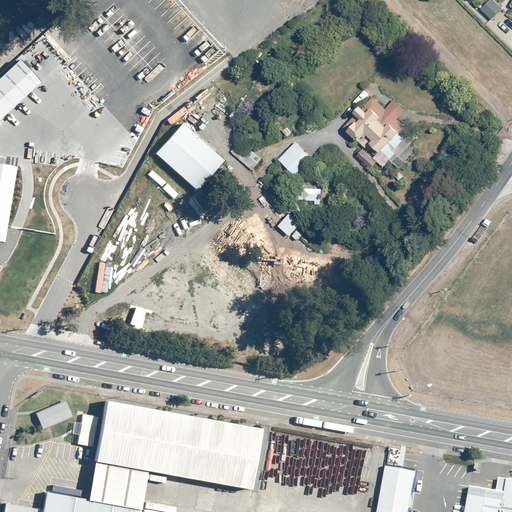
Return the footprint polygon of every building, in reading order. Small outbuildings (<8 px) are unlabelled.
[(502,9),(493,0),(486,0),(479,7),(491,19),(502,9)] [(399,168),(418,148),(412,142),(416,138),(396,119),(405,110),(394,99),(386,108),(372,95),(342,125),(367,150),(362,155),(373,165),(377,160),(383,166),(390,159),(399,168)] [(295,128),(288,122),(281,130),(288,137),(295,128)] [(222,160),(180,123),(154,153),(195,190),(222,160)] [(316,161),(296,141),(278,159),(298,179),(316,161)] [(262,157),(247,146),(239,158),(254,168),(262,157)] [(0,242),(5,243),(19,159),(0,156),(0,242)] [(194,202),(179,177),(156,192),(170,214),(178,209),(179,212),(194,202)] [(308,187),(307,199),(316,200),(316,203),(321,203),(322,189),(308,187)] [(163,237),(164,235),(146,214),(125,202),(108,228),(121,235),(141,257),(144,255),(146,257),(166,240),(163,237)] [(138,258),(110,233),(96,249),(124,274),(138,258)] [(201,275),(187,290),(195,298),(189,304),(198,313),(204,306),(230,331),(242,317),(227,303),(235,295),(222,283),(216,290),(201,275)] [(108,287),(104,276),(96,279),(100,290),(108,287)] [(225,329),(201,314),(188,335),(211,350),(225,329)] [(260,339),(241,323),(228,337),(246,354),(260,339)] [(70,416),(64,400),(34,412),(41,428),(70,416)] [(254,431),(99,401),(88,460),(139,469),(243,489),(254,431)] [(145,474),(92,465),(86,496),(139,505),(145,474)] [(402,511),(410,471),(380,465),(370,511),(402,511)] [(499,490),(495,511),(511,511),(511,478),(502,477),(499,490)] [(495,511),(499,490),(467,484),(461,511),(495,511)] [(0,511),(131,511),(132,508),(81,498),(36,489),(31,511),(15,511),(0,509),(0,511)]
